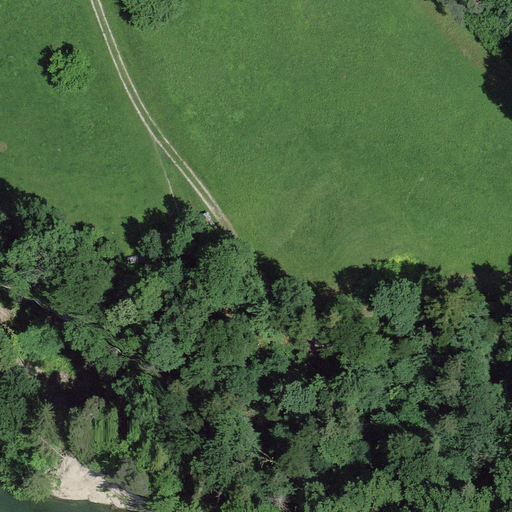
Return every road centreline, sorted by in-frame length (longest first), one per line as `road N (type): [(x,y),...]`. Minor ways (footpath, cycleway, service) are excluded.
road 1 (track): [(466,279),(373,312),(322,311),(278,293),(249,266),(164,145)]
road 2 (track): [(95,0),(164,145)]
